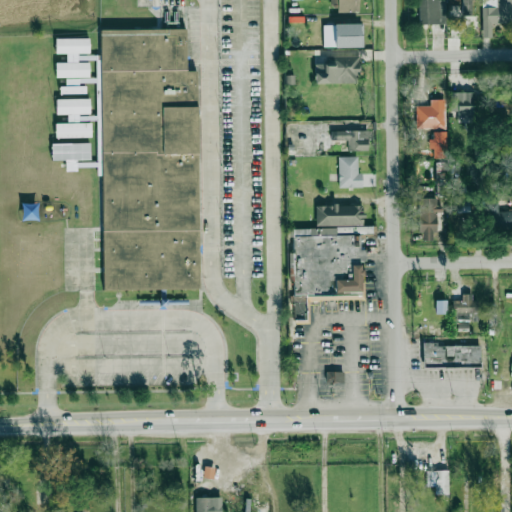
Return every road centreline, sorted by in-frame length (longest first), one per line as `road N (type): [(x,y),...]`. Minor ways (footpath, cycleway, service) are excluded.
road 1 (secondary): [(48,423),(511,418)]
road 2 (residential): [(396,419),(395,0)]
